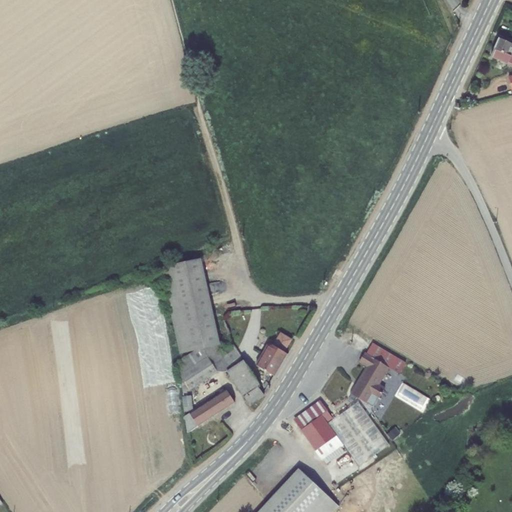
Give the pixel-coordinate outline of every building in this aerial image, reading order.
[(511,38),(504,35),(499,45),(511,50),(511,38)] [(511,59),(511,50),(499,45),(495,52),(511,59)] [(161,268),(171,312),(212,311),(200,259),(161,268)] [(180,376),(190,390),(218,372),(202,349),(219,345),(212,311),(171,312),(180,353),(196,350),(178,362),(180,376)] [(256,366),(275,377),(289,354),(284,352),(291,340),(281,334),(274,345),(273,344),(268,345),(256,366)] [(227,371),(250,406),(264,396),(258,385),(259,384),(244,361),(233,344),(219,351),(231,369),(227,371)] [(361,351),(356,359),(365,365),(348,392),(365,403),(370,393),(377,398),(384,388),(377,383),(387,366),(361,351)] [(194,411),(185,416),(188,433),(235,403),(226,390),(194,411)] [(192,396),(183,397),(185,412),(194,411),(192,396)] [(333,433),(316,411),(296,426),(312,448),(333,433)] [(292,462),(247,511),(300,511),(322,489),(292,462)] [(321,511),(333,499),(322,489),(300,511),(321,511)]
